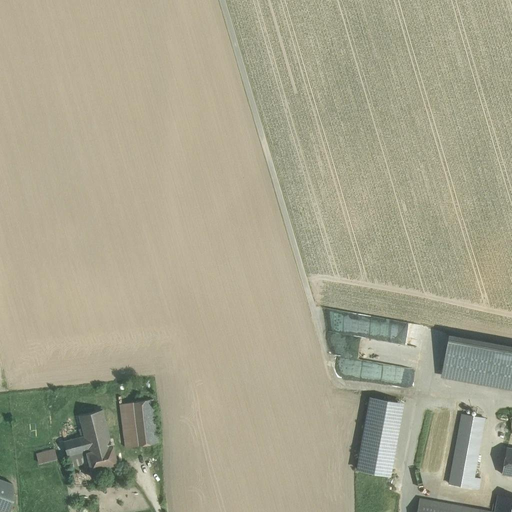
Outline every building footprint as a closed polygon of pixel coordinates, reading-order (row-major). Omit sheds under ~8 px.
[(511,346),(449,335),(442,374),(511,387),(511,346)] [(398,403),(371,398),(358,469),(385,474),(398,403)] [(153,399),(130,403),(133,432),(135,446),(159,442),(153,399)] [(130,403),(120,404),(124,433),(133,432),(130,403)] [(84,436),(64,441),(68,455),(88,450),(88,452),(112,447),(102,409),(79,415),(84,436)] [(485,418),(462,414),(449,483),(478,488),(480,478),(474,477),(485,418)] [(133,432),(124,433),(125,447),(135,446),(133,432)] [(409,437),(406,451),(441,457),(443,443),(437,442),(438,437),(426,435),(425,440),(409,437)] [(88,452),(87,452),(90,461),(91,470),(117,463),(113,446),(112,447),(88,452)] [(511,448),(507,447),(502,474),(511,475),(511,448)] [(54,449),(37,453),(39,463),(57,458),(54,449)] [(70,466),(90,461),(87,452),(88,452),(88,450),(68,455),(70,466)] [(75,485),(82,483),(79,472),(79,470),(72,472),(75,485)] [(79,472),(82,483),(95,482),(91,470),(79,472)] [(12,484),(0,479),(0,511),(2,511),(9,511),(14,499),(12,484)] [(511,511),(511,497),(498,495),(494,511),(511,511)] [(481,511),(482,510),(420,499),(417,511),(481,511)]
